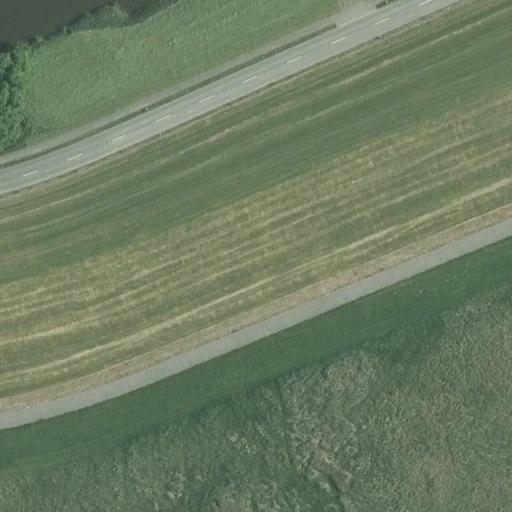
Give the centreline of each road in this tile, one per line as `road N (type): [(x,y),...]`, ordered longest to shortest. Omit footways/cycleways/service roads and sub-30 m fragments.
road 1 (track): [(511,228),(123,386),(0,423)]
road 2 (residential): [(0,183),(438,0)]
